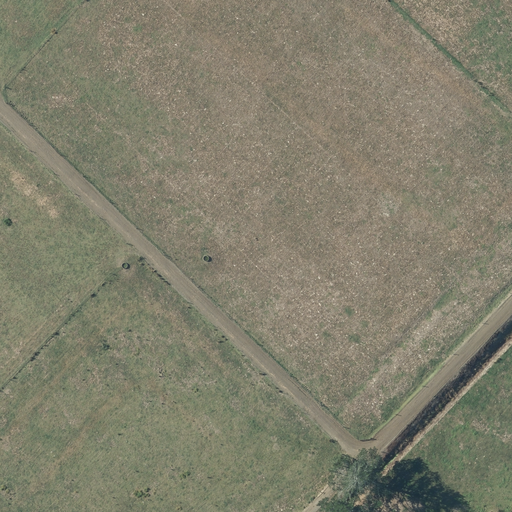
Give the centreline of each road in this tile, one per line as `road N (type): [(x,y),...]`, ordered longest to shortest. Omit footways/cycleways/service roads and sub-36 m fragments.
road 1 (track): [(364,449),(0,97)]
road 2 (track): [(304,511),(511,292)]
